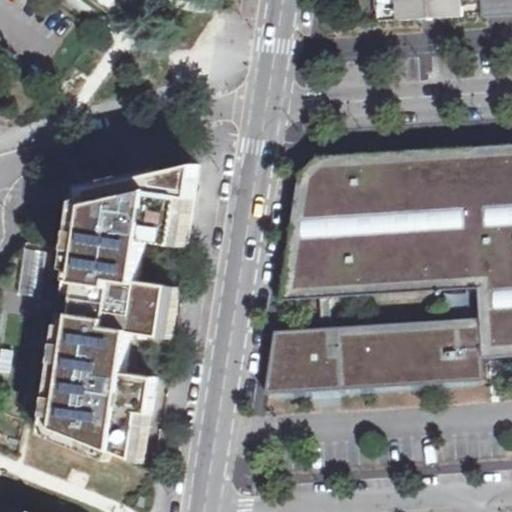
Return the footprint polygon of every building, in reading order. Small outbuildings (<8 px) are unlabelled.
[(99,0),(98,2),(112,13),(121,0),(99,0)] [(490,14),(488,0),(379,0),(381,21),(490,14)] [(511,4),(490,6),(490,15),(511,13),(511,4)] [(511,143),(320,155),(302,172),(268,393),(488,380),(487,358),(511,356),(511,143)] [(144,413),(154,414),(160,377),(128,373),(134,333),(165,338),(173,285),(142,281),(148,240),(189,246),(201,166),(93,191),(59,428),(117,452),(136,460),(144,413)] [(59,428),(93,191),(65,196),(59,246),(29,243),(0,281),(0,409),(26,420),(115,456),(117,452),(59,428)] [(183,287),(173,285),(165,338),(175,339),(183,287)] [(144,413),(136,460),(146,464),(154,414),(144,413)]
